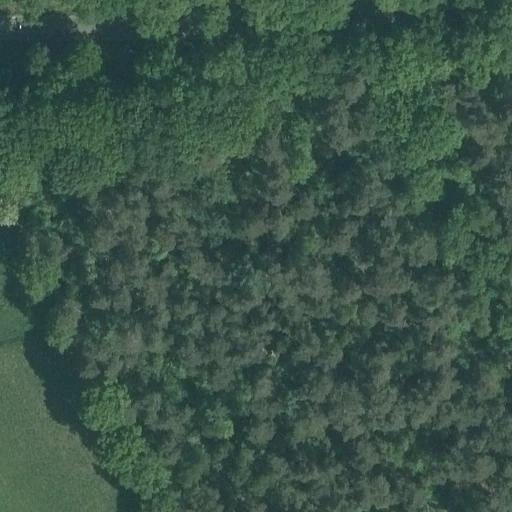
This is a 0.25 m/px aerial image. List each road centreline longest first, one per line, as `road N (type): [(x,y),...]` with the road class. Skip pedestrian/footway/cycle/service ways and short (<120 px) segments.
road 1 (secondary): [(511,10),(0,26)]
road 2 (track): [(430,66),(511,254)]
